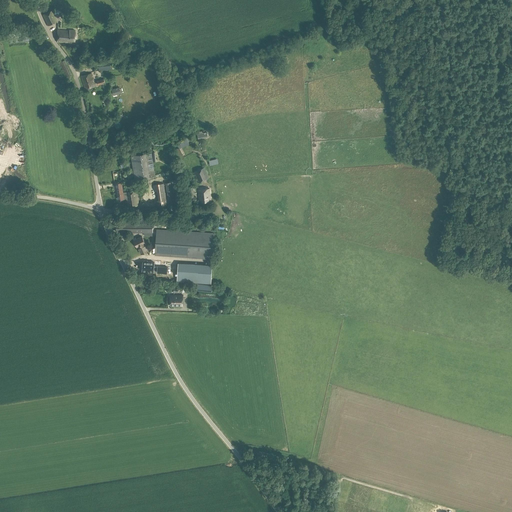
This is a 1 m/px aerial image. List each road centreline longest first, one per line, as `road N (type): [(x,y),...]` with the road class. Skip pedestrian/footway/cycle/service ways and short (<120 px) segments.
road 1 (unclassified): [(278,511),(181,382),(101,210)]
road 2 (unclassified): [(101,210),(75,75),(34,0)]
